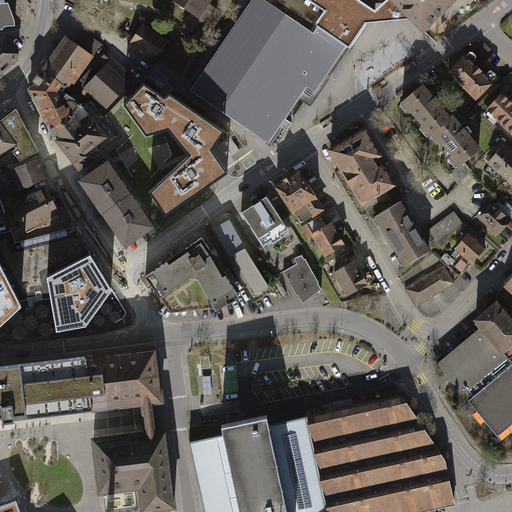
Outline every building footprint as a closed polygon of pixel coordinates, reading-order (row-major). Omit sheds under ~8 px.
[(169,0),(192,15),(183,26),(203,39),(220,12),(211,6),(215,0),(169,0)] [(254,0),(193,91),(269,142),(280,125),(287,129),(292,123),(285,118),(298,99),(311,107),(314,103),(330,79),(326,77),(346,46),(318,28),(313,34),(263,0),(254,0)] [(388,0),(382,5),(375,9),(361,0),(307,0),(325,12),(315,25),(318,28),(346,46),(350,48),(366,22),(382,21),(413,20),(409,16),(392,0),(388,0)] [(392,0),(409,16),(413,20),(428,34),(446,16),(447,17),(460,4),(463,0),(392,0)] [(9,4),(0,4),(0,28),(3,31),(5,28),(16,26),(16,21),(9,4)] [(170,44),(145,26),(129,48),(155,66),(170,44)] [(85,31),(76,44),(94,56),(103,43),(85,31)] [(0,76),(14,63),(16,63),(20,58),(21,48),(6,33),(0,37),(0,76)] [(66,37),(42,74),(64,88),(70,92),(94,56),(76,44),(66,37)] [(496,84),(466,57),(450,75),(480,102),(496,84)] [(108,107),(130,83),(102,58),(79,82),(82,85),(78,90),(86,95),(89,91),(99,100),(97,102),(100,106),(103,103),(108,107)] [(60,94),(64,88),(42,74),(30,92),(53,130),(72,118),(60,94)] [(165,98),(144,84),(124,105),(147,136),(168,130),(190,155),(150,192),(166,216),(228,173),(212,150),(225,131),(170,94),(165,98)] [(426,85),(403,104),(430,137),(434,134),(452,156),(451,158),(461,167),(483,149),(455,116),(453,118),(426,85)] [(511,99),(505,93),(488,111),(511,132),(511,99)] [(3,153),(16,145),(18,147),(15,149),(22,160),(41,150),(19,107),(0,120),(0,155),(3,154),(3,153)] [(75,162),(109,138),(92,114),(80,122),(76,116),(72,118),(53,130),(75,162)] [(366,131),(332,150),(365,207),(398,188),(385,165),(381,168),(377,161),(382,158),(366,131)] [(511,178),(511,149),(506,144),(489,163),(509,182),(511,178)] [(49,178),(42,158),(11,169),(19,189),(49,178)] [(107,160),(78,180),(93,202),(109,225),(124,247),(154,227),(107,160)] [(0,172),(0,196),(18,189),(10,169),(0,172)] [(302,172),(277,187),(294,215),(302,211),(308,221),(325,210),(302,172)] [(48,187),(12,204),(25,231),(61,213),(48,187)] [(284,223),(268,198),(245,213),(261,238),(284,223)] [(403,201),(377,216),(407,267),(433,252),(403,201)] [(511,220),(501,210),(494,203),(479,219),(498,238),(511,222),(511,220)] [(511,206),(508,203),(501,210),(511,220),(511,206)] [(456,213),(430,232),(441,246),(466,226),(456,213)] [(348,246),(328,214),(303,229),(310,241),(314,239),(326,259),(348,246)] [(271,288),(231,221),(218,229),(258,296),(271,288)] [(487,249),(469,235),(456,250),(475,265),(487,249)] [(225,276),(202,238),(170,261),(167,263),(153,272),(145,278),(159,298),(161,297),(167,293),(190,278),(197,280),(212,303),(214,308),(216,311),(239,298),(234,290),(225,276)] [(299,265),(286,272),(304,305),(324,291),(304,255),(296,259),(299,265)] [(57,331),(90,327),(112,289),(91,256),(50,280),(57,331)] [(356,261),(335,273),(349,296),(369,285),(356,261)] [(0,263),(0,326),(20,308),(0,263)] [(444,266),(406,289),(417,308),(455,285),(444,266)] [(167,293),(161,297),(171,312),(196,311),(214,308),(212,303),(197,280),(190,278),(167,293)] [(511,317),(500,303),(436,357),(461,389),(456,393),(498,444),(511,432),(511,317)] [(144,405),(158,404),(168,403),(161,346),(89,355),(83,356),(90,410),(94,409),(95,412),(144,405)] [(90,410),(83,356),(25,363),(0,365),(0,417),(6,417),(7,422),(19,420),(19,419),(90,410)] [(210,357),(201,357),(202,369),(211,368),(210,357)] [(211,376),(203,376),(204,395),(213,395),(211,376)] [(446,460),(402,394),(307,414),(307,416),(327,511),(422,511),(456,505),(446,460)] [(348,399),(334,402),(335,408),(349,404),(348,399)] [(158,404),(144,405),(146,418),(148,431),(94,437),(101,495),(104,494),(136,490),(141,490),(143,511),(154,511),(181,509),(171,428),(161,429),(159,416),(158,404)] [(327,511),(307,416),(269,425),(267,416),(221,426),(223,435),(190,442),(204,511),(327,511)] [(0,508),(0,511),(22,511),(19,501),(0,508)]
